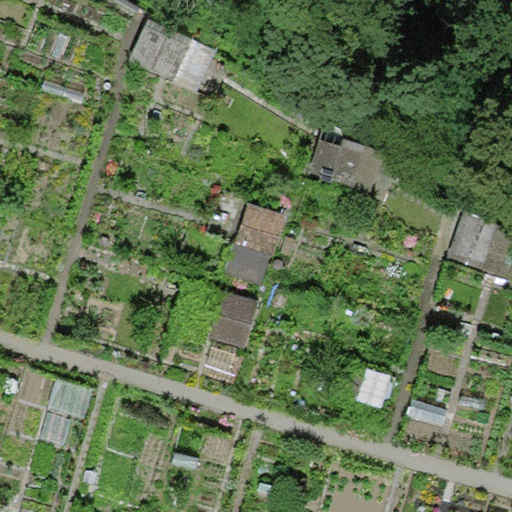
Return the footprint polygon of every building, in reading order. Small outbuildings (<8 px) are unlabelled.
[(216,59),(148,27),(132,61),(199,93),(216,59)] [(387,154),(322,134),(310,174),(375,194),(387,154)] [(286,217),(247,205),(227,274),(265,285),(286,217)] [(511,267),(511,232),(464,215),(449,256),(509,277),(511,267)] [(259,305),(220,295),(209,338),(248,348),(259,305)]
